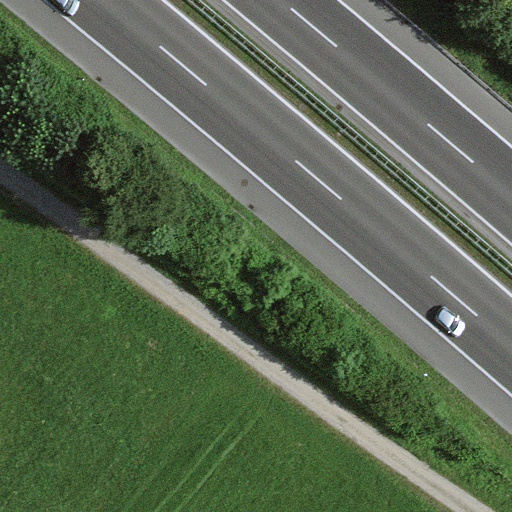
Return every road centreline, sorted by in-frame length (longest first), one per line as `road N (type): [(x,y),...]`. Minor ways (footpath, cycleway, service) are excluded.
road 1 (track): [(0,171),(471,511)]
road 2 (motorway): [(92,0),(511,346)]
road 3 (motorway): [(511,200),(273,0)]
